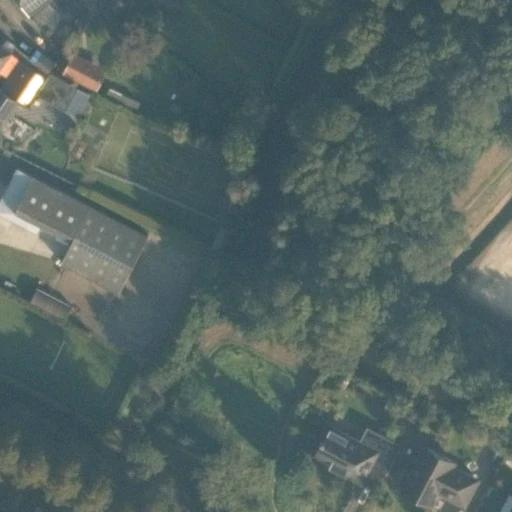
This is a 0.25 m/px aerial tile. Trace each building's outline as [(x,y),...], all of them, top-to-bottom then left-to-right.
[(29,15),(48,0),(54,0),(64,12),(68,8),(73,14),(82,7),(75,0),(17,0),(20,4),(29,15)] [(110,17),(125,5),(120,0),(88,0),(89,1),(90,0),(101,0),(98,3),(110,17)] [(182,0),(151,0),(173,14),(182,0)] [(0,67),(12,52),(0,43),(0,67)] [(47,71),(55,62),(36,48),(29,57),(47,71)] [(107,68),(74,51),(63,72),(96,89),(107,68)] [(26,63),(8,91),(26,103),(44,76),(26,63)] [(91,94),(50,71),(36,93),(79,118),(91,94)] [(109,86),(105,95),(135,109),(139,101),(109,86)] [(0,116),(5,120),(18,100),(0,87),(0,116)] [(149,233),(33,174),(17,166),(0,198),(0,213),(27,227),(30,219),(72,240),(61,262),(119,291),(149,233)] [(233,189),(228,209),(241,212),(246,192),(233,189)] [(44,287),(39,299),(73,314),(79,301),(44,287)] [(405,402),(399,412),(413,420),(419,409),(408,403),(405,402)] [(315,456),(361,480),(366,469),(381,477),(399,444),(367,427),(360,441),(331,426),(325,439),(321,437),(320,440),(323,441),(315,456)] [(402,488),(432,504),(439,491),(464,504),(478,479),(452,465),(454,461),(424,445),(402,488)]
